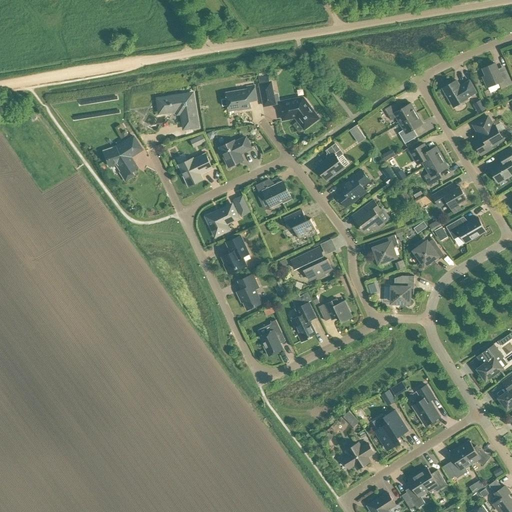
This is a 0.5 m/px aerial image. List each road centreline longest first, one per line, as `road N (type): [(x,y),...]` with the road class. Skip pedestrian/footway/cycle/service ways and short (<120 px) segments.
road 1 (unclassified): [(511,0),(142,61)]
road 2 (residential): [(376,323),(265,374),(246,353),(181,214)]
road 3 (residential): [(508,243),(422,85),(445,64),(511,38)]
road 4 (residential): [(376,323),(354,277),(350,241),(288,158)]
road 5 (residential): [(348,511),(353,493),(479,413)]
road 6 (track): [(142,61),(0,85)]
road 7 (residential): [(181,214),(288,158)]
